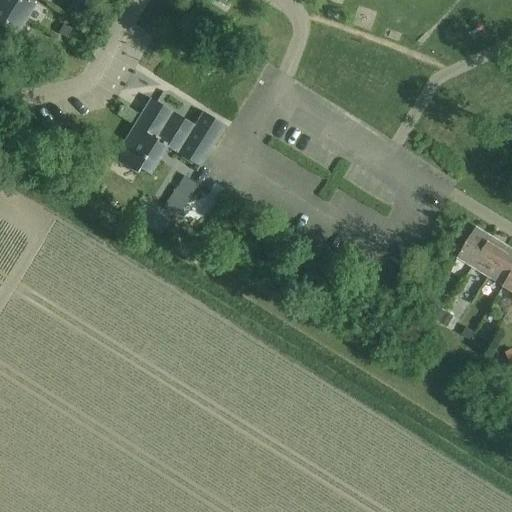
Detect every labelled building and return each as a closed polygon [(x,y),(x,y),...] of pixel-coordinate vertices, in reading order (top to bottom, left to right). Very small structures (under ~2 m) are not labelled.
[(0,0),(0,5),(25,21),(35,5),(26,0),(0,0)] [(0,26),(16,36),(25,21),(0,5),(0,26)] [(138,86),(149,71),(140,64),(129,80),(138,86)] [(203,112),(194,126),(157,103),(147,120),(141,116),(115,159),(137,174),(140,169),(150,175),(167,148),(200,168),(225,126),(203,112)] [(167,206),(177,213),(191,191),(187,189),(191,183),(184,178),(167,206)] [(473,268),(492,238),(475,228),(456,258),(473,268)] [(488,278),(507,247),(492,238),(473,268),(488,278)] [(504,287),(511,273),(511,250),(507,247),(488,278),(504,287)]
